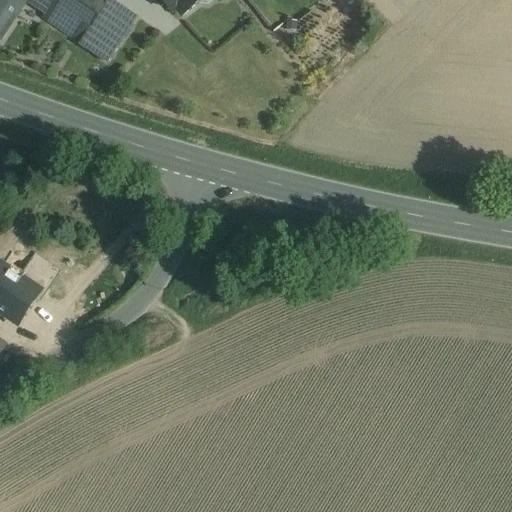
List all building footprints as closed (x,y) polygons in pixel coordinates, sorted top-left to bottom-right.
[(25,0),(0,0),(0,37),(1,38),(26,0),(25,0)] [(25,0),(26,0),(45,13),(42,18),(55,27),(64,12),(51,4),(53,0),(25,0)] [(109,0),(53,0),(51,4),(64,12),(89,29),(109,1),(109,0)] [(163,0),(171,10),(176,6),(183,15),(200,2),(201,3),(208,4),(212,0),(163,0)] [(89,29),(79,44),(107,62),(136,19),(109,1),(89,29)] [(89,29),(64,12),(55,27),(79,44),(89,29)] [(25,295),(0,277),(0,318),(6,322),(25,295)]
